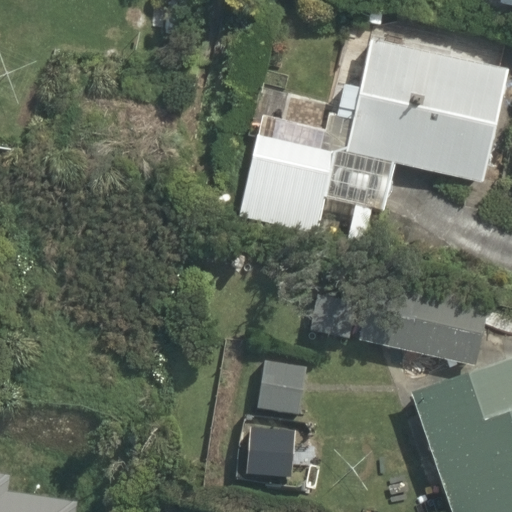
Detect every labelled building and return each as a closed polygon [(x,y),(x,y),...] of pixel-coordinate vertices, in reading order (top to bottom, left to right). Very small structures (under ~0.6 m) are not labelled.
[(511,0),(496,0),(495,8),(511,11),(511,0)] [(325,141),(342,144),(340,156),(487,181),(509,54),(344,26),(325,141)] [(336,148),(249,133),(233,230),(320,244),(336,148)] [(476,374),(484,301),(346,288),(338,361),(476,374)] [(302,414),(304,341),(259,340),(257,413),(302,414)] [(511,511),(511,363),(403,402),(440,511),(511,511)]
